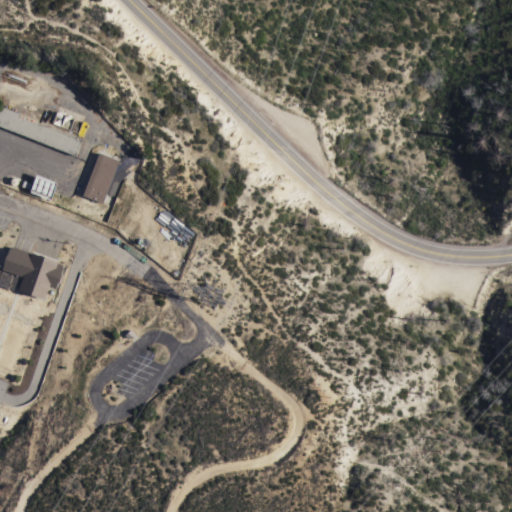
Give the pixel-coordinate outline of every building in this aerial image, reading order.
[(0,125),(0,105),(21,113),(20,116),(82,140),(76,155),(0,125)] [(105,200),(84,192),(101,149),(121,157),(105,200)] [(116,185),(129,168),(122,163),(109,180),(116,185)] [(58,181),(51,200),(19,188),(23,179),(34,183),(37,174),(58,181)] [(2,268),(10,244),(13,245),(29,251),(54,260),(58,261),(58,262),(64,264),(57,287),(49,284),(45,298),(17,288),(16,288),(21,274),(18,274),(2,268)]
